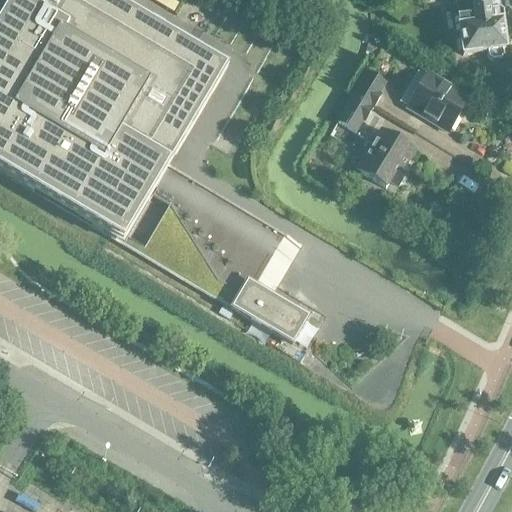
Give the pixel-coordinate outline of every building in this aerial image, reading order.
[(105,0),(12,0),(0,21),(0,174),(281,340),(286,343),(301,317),(270,298),(300,248),(163,167),(169,157),(222,69),(105,0)] [(497,0),(494,0),(471,3),(454,5),(455,6),(448,7),(449,20),(457,18),(462,57),(488,53),(488,58),(492,61),(499,60),(501,57),(500,52),(504,51),(501,23),(503,20),(502,12),(499,9),(497,0)] [(352,96),(373,109),(382,95),(379,93),(385,84),(367,73),(352,96)] [(406,109),(448,134),(469,100),(427,74),(406,109)] [(364,125),(373,110),(373,109),(352,96),(336,124),(354,136),(362,123),(364,125)] [(415,151),(381,131),(355,172),(385,190),(389,184),(397,189),(407,173),(403,171),(415,151)]
